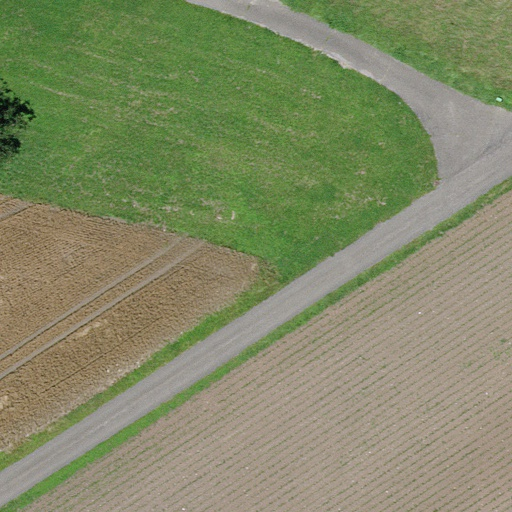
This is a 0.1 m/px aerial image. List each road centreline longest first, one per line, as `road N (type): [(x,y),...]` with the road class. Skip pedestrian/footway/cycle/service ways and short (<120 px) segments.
road 1 (track): [(0,494),(511,154)]
road 2 (track): [(242,0),(440,95),(496,164)]
